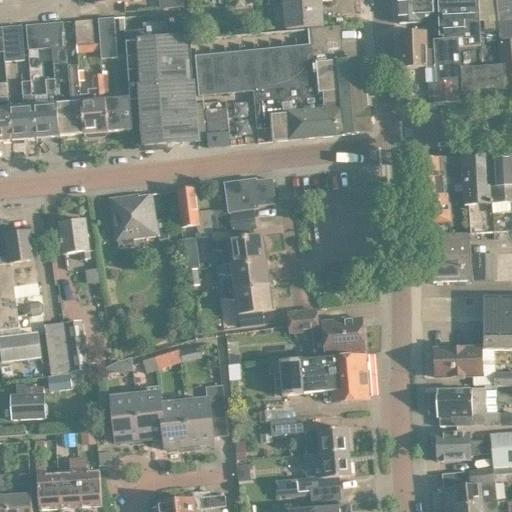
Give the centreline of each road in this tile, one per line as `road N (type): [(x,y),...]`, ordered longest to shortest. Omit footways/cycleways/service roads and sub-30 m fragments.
road 1 (tertiary): [(0,188),(388,137)]
road 2 (tertiary): [(410,511),(388,137)]
road 3 (unknown): [(286,152),(302,290)]
road 4 (tertiary): [(388,137),(380,0)]
road 5 (residential): [(388,137),(511,129)]
